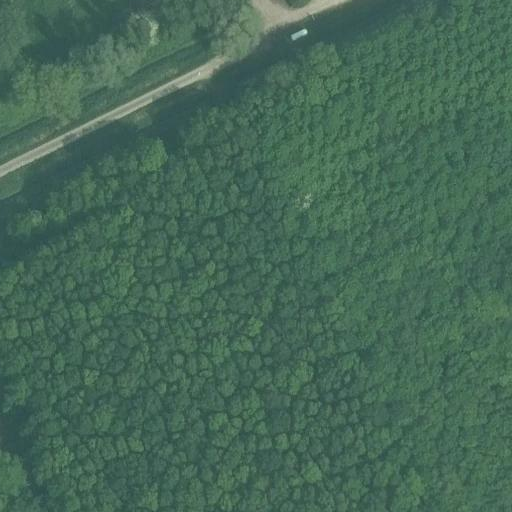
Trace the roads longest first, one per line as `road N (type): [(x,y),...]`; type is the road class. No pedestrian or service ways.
road 1 (unclassified): [(0,172),(223,60)]
road 2 (residential): [(223,60),(332,0)]
